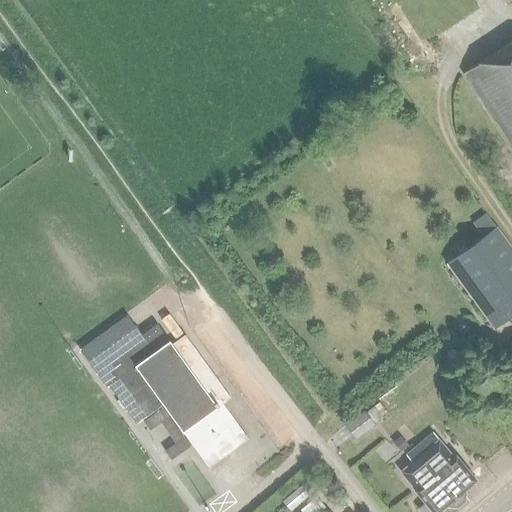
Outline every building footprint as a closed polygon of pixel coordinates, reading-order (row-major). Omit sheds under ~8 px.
[(511,40),(461,75),(511,151),(511,40)] [(495,227),(486,214),(471,224),(480,238),(495,227)] [(511,245),(499,227),(448,263),(495,329),(511,317),(511,245)] [(172,345),(169,341),(157,324),(142,335),(127,315),(79,349),(106,388),(108,386),(135,424),(162,405),(182,433),(208,468),(248,440),(222,404),(230,399),(184,336),(172,345)] [(511,349),(497,362),(511,379),(511,349)] [(163,407),(143,422),(149,431),(160,423),(174,443),(164,451),(171,461),(190,446),(163,407)] [(364,412),(346,426),(356,438),(374,425),(364,412)] [(406,454),(411,461),(398,472),(412,489),(410,491),(421,504),(414,509),(416,511),(437,511),(445,506),(446,507),(455,508),(462,502),(463,493),(462,492),(477,479),(475,476),(476,475),(480,476),(481,467),(479,466),(472,472),(457,454),(453,455),(433,431),(406,454)] [(401,436),(393,442),(400,451),(408,444),(401,436)] [(300,486),(282,502),(290,511),(309,496),(300,486)]
